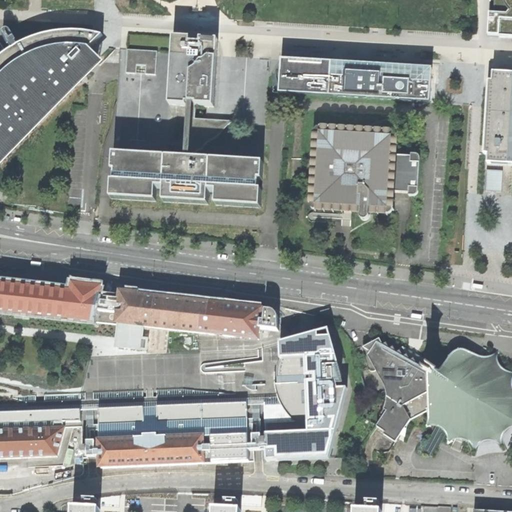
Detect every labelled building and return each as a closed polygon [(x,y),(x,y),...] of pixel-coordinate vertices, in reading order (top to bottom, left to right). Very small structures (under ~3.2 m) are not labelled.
[(511,0),(496,0),(497,4),(503,14),(489,14),(488,36),(500,37),(501,21),(511,21),(511,0)] [(489,0),(489,14),(503,14),(497,4),(496,0),(489,0)] [(501,21),(500,37),(506,37),(511,37),(511,21),(501,21)] [(5,49),(0,42),(0,158),(97,61),(92,56),(88,52),(102,36),(96,34),(89,33),(89,35),(83,35),(83,33),(73,32),(59,33),(46,35),(32,40),(20,46),(16,48),(11,51),(3,57),(1,54),(5,49)] [(107,185),(106,202),(255,210),(257,194),(254,194),(255,183),(258,184),(258,166),(255,166),(207,162),(193,161),(194,150),(204,151),(210,143),(220,139),(234,122),(205,120),(196,119),(196,109),(209,110),(213,40),(196,39),(196,43),(187,43),(187,39),(168,37),(168,52),(164,105),(188,106),(187,136),(185,161),(166,160),(109,157),(107,175),(110,175),(110,187),(107,185)] [(130,50),(128,73),(143,74),(158,75),(160,51),(130,50)] [(339,63),(282,59),(280,93),(430,103),(431,81),(432,68),(339,63)] [(511,70),(491,69),(491,77),(511,78),(511,70)] [(511,78),(491,77),(487,77),(483,151),(489,151),(489,156),(488,161),(511,162),(511,78)] [(315,174),(314,207),(348,209),(360,210),(360,215),(360,217),(361,219),(363,220),(365,221),(367,220),(368,219),(370,217),(370,210),(390,211),(391,192),(409,193),(409,195),(415,196),(416,195),(418,193),(419,191),(421,160),(420,158),(419,156),(417,155),(411,155),(411,157),(394,156),(394,135),(317,130),(315,174)] [(487,190),(503,192),(505,171),(489,169),(487,190)] [(118,325),(120,304),(100,301),(101,294),(102,289),(74,285),(72,292),(46,289),(1,284),(0,292),(0,312),(95,323),(118,325)] [(120,304),(118,325),(117,338),(116,347),(142,350),(142,349),(147,350),(149,340),(143,339),(144,328),(215,335),(216,325),(217,317),(218,305),(140,296),(139,294),(122,292),(121,296),(120,304)] [(120,304),(121,296),(101,294),(100,301),(120,304)] [(225,318),(217,317),(216,325),(224,326),(223,337),(259,341),(260,330),(278,332),(278,318),(276,314),(274,313),(271,312),(265,311),(264,322),(261,322),(262,310),(226,306),(225,318)] [(266,446),(266,462),(329,459),(346,389),(338,390),(336,383),(340,382),(336,367),(339,367),(328,330),(279,343),(279,361),(277,371),(276,379),(281,378),(280,384),(274,384),(275,391),(277,397),(280,404),(264,404),(265,440),(261,440),(261,446),(266,446)] [(385,410),(381,418),(382,420),(377,427),(386,433),(384,435),(396,443),(404,432),(411,421),(428,413),(433,420),(438,425),(444,430),(452,436),(458,439),(464,441),(467,444),(471,445),(479,444),(488,444),(494,442),(501,439),(509,432),(511,427),(511,385),(510,381),(505,374),(499,366),(494,360),(485,367),(482,364),(477,359),(472,355),(467,353),(463,352),(458,353),(455,355),(450,362),(444,377),(440,375),(440,373),(429,368),(429,370),(432,372),(431,374),(425,370),(423,367),(422,365),(419,367),(416,361),(412,364),(409,357),(405,359),(402,353),(398,355),(395,349),(391,351),(388,345),(385,347),(382,341),(378,343),(375,344),(363,350),(367,368),(368,371),(370,372),(372,373),(376,371),(386,390),(388,398),(387,404),(385,410)] [(0,459),(58,457),(66,428),(64,428),(64,423),(81,422),(80,394),(44,395),(44,402),(36,402),(36,396),(9,397),(26,403),(26,413),(0,413),(0,459)] [(100,409),(102,468),(250,462),(247,404),(158,407),(158,415),(156,415),(156,411),(151,411),(146,412),(146,416),(144,416),(144,408),(100,409)] [(98,511),(99,511),(88,510),(88,508),(95,508),(95,502),(90,502),(85,501),(84,510),(73,510),(73,511),(98,511)] [(372,511),(372,509),(381,510),(381,504),(376,503),(369,503),(368,511),(362,511),(357,511),(356,511),(372,511)]
